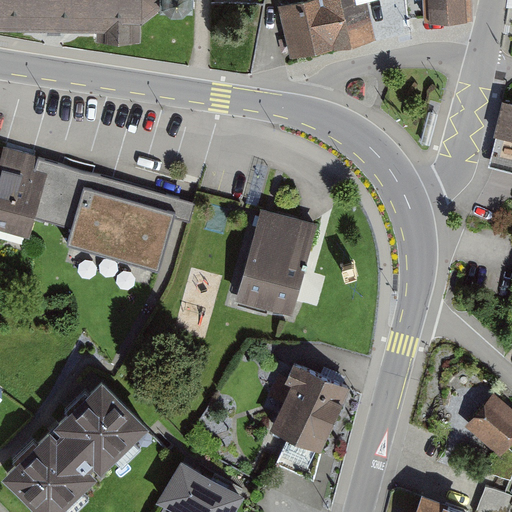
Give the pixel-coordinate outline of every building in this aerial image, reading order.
[(0,0),(0,27),(108,29),(108,43),(144,44),(145,19),(165,4),(194,5),(194,0),(0,0)] [(295,0),(279,4),(291,58),(376,39),(366,0),(295,0)] [(468,0),(428,0),(430,23),(470,20),(468,0)] [(442,103),(432,101),(421,142),(430,145),(442,103)] [(511,107),(505,106),(489,166),(511,171),(511,107)] [(0,161),(0,160),(0,230),(33,241),(40,218),(71,227),(67,242),(156,268),(177,200),(4,148),(0,161)] [(317,225),(262,209),(236,297),(291,314),(317,225)] [(186,296),(217,305),(225,280),(194,270),(186,296)] [(354,387),(300,364),(273,426),(326,449),(354,387)] [(103,382),(3,475),(38,511),(59,511),(148,430),(103,382)] [(511,437),(511,409),(494,394),(467,425),(499,453),(511,437)] [(237,511),(246,498),(183,461),(158,504),(171,511),(237,511)] [(472,511),(423,492),(414,511),(472,511)]
